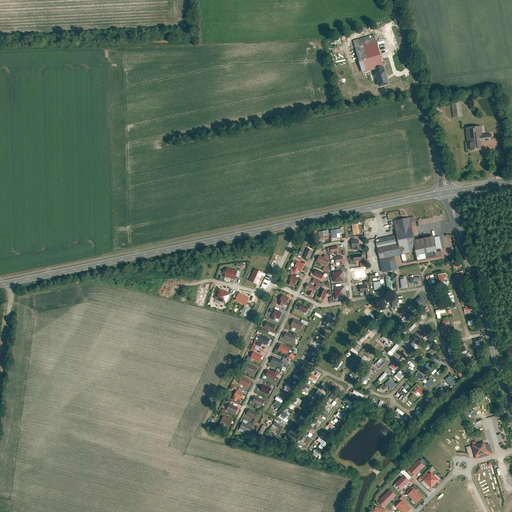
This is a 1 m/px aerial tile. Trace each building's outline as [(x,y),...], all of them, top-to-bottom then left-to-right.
[(374,35),(352,41),(362,76),(372,74),(371,71),(383,67),(374,35)] [(383,67),(371,71),(372,74),(376,87),(389,83),(384,67),(383,67)] [(457,100),(450,101),(453,118),(460,116),(457,100)] [(482,126),(465,128),(467,146),(471,146),(472,151),(481,150),(480,142),(491,141),(490,133),(483,134),(482,126)] [(416,222),(415,216),(393,222),(397,234),(401,255),(415,252),(413,241),(416,241),(411,223),(416,222)] [(358,224),(351,225),(353,236),(360,234),(358,224)] [(341,229),(330,231),(332,239),(337,238),(336,235),(342,234),(341,229)] [(327,230),(318,232),(320,240),(328,239),(327,230)] [(379,242),(375,243),(379,260),(395,256),(401,255),(397,234),(379,238),(379,242)] [(437,252),(434,237),(416,241),(413,241),(415,252),(417,261),(441,256),(440,251),(437,252)] [(359,240),(351,241),(352,248),(354,248),(355,250),(359,250),(359,240)] [(337,247),(330,248),(331,253),(335,253),(335,255),(339,254),(337,247)] [(309,260),(313,252),(306,249),(303,257),(309,260)] [(323,258),(319,256),(316,262),(326,267),(329,260),(327,260),(329,257),(325,255),(323,258)] [(395,256),(379,260),(382,273),(397,269),(395,256)] [(343,257),(335,258),(336,263),(340,263),(340,265),(344,265),(343,257)] [(304,265),(297,262),(293,271),(297,273),(298,271),(301,272),(304,265)] [(237,271),(226,269),(224,277),(235,280),(237,271)] [(262,273),(255,269),(249,281),(257,284),(262,273)] [(324,273),(316,270),(313,275),(321,279),(324,273)] [(336,271),(332,271),(334,282),(344,281),(342,271),(336,272),(336,271)] [(463,271),(454,273),(456,282),(458,281),(460,285),(463,284),(462,282),(466,281),(463,271)] [(446,273),(438,275),(440,286),(446,285),(444,278),(447,278),(446,273)] [(297,278),(291,275),(287,284),(293,287),(297,278)] [(432,287),(436,286),(433,275),(426,276),(428,285),(431,284),(432,287)] [(418,284),(418,281),(420,281),(420,277),(413,278),(413,276),(408,276),(408,287),(414,287),(414,284),(418,284)] [(320,282),(314,279),(312,283),(316,284),(314,287),(317,288),(320,282)] [(314,287),(307,284),(305,290),(309,292),(308,295),(311,297),(313,294),(315,294),(317,288),(314,287)] [(369,295),(367,285),(360,286),(362,296),(369,295)] [(344,286),(335,287),(336,298),(345,296),(344,286)] [(218,290),(216,289),(214,294),(216,295),(214,299),(226,304),(230,295),(219,289),(218,290)] [(327,292),(322,290),(318,297),(323,300),(327,292)] [(249,298),(238,293),(235,301),(245,306),(249,298)] [(432,294),(433,301),(436,301),(437,304),(441,303),(440,299),(442,298),(441,293),(432,294)] [(288,298),(281,295),(277,304),(281,306),(282,303),(286,305),(288,298)] [(308,308),(300,304),(297,310),(305,314),(308,308)] [(244,307),(241,314),(246,317),(250,310),(244,307)] [(281,313),(274,310),(270,319),(274,321),(275,318),(278,320),(281,313)] [(424,321),(427,316),(424,315),(425,312),(423,311),(418,319),(421,321),(422,319),(424,321)] [(303,324),(294,319),(290,326),(300,330),(303,324)] [(372,328),(376,332),(380,329),(378,327),(382,322),(380,320),(372,328)] [(274,326),(266,322),(264,327),(271,331),(274,326)] [(408,330),(413,334),(419,328),(414,324),(408,330)] [(441,331),(442,334),(444,333),(445,337),(451,335),(449,328),(441,331)] [(423,338),(425,341),(434,335),(430,329),(426,332),(428,335),(423,338)] [(364,345),(371,338),(375,334),(370,330),(360,340),(364,345)] [(295,336),(287,333),(285,339),(293,342),(295,336)] [(257,334),(251,351),(254,352),(255,349),(259,350),(262,343),(269,346),(272,339),(257,334)] [(323,347),(326,339),(320,337),(317,345),(323,347)] [(289,348),(282,345),(279,351),(286,354),(289,348)] [(453,347),(447,349),(450,356),(456,354),(453,347)] [(261,356),(253,352),(251,357),(258,361),(261,356)] [(311,355),(309,360),(315,362),(318,355),(315,354),(314,356),(311,355)] [(438,365),(443,361),(436,354),(432,359),(438,365)] [(412,367),(420,360),(417,357),(409,364),(412,367)] [(474,357),(467,364),(469,366),(476,359),(474,357)] [(282,361),(274,358),(272,364),(279,367),(282,361)] [(375,365),(379,369),(385,362),(381,358),(375,365)] [(365,370),(369,364),(362,359),(358,365),(365,370)] [(340,360),(334,368),(337,371),(343,363),(340,360)] [(428,363),(424,367),(430,373),(435,369),(428,363)] [(255,367),(248,364),(245,370),(252,373),(255,367)] [(357,370),(354,372),(353,371),(348,376),(352,380),(359,372),(357,370)] [(396,375),(400,379),(404,375),(400,370),(396,375)] [(277,375),(269,371),(267,376),(274,380),(277,375)] [(368,372),(360,381),(363,384),(371,374),(368,372)] [(415,375),(420,381),(424,378),(419,372),(415,375)] [(316,381),(320,374),(317,373),(316,376),(310,373),(308,376),(316,381)] [(249,381),(241,378),(239,382),(246,386),(249,381)] [(424,385),(429,389),(435,382),(430,378),(424,385)] [(385,384),(391,390),(396,385),(390,379),(385,384)] [(329,390),(331,387),(323,382),(321,386),(329,390)] [(437,397),(447,391),(442,384),(433,390),(437,397)] [(271,389),(263,385),(260,391),(267,395),(271,389)] [(287,392),(285,396),(288,398),(294,390),(286,385),(283,390),(287,392)] [(419,398),(425,392),(418,386),(412,392),(419,398)] [(402,396),(399,399),(401,401),(409,393),(404,388),(399,394),(402,396)] [(244,393),(236,390),(232,400),(236,402),(238,398),(241,400),(244,393)] [(330,398),(335,401),(339,394),(333,391),(330,398)] [(264,401),(257,398),(254,403),(261,406),(264,401)] [(347,399),(345,402),(348,404),(346,407),(351,410),(354,404),(347,399)] [(326,418),(327,414),(323,412),(327,405),(324,403),(318,413),(326,418)] [(236,408),(229,404),(226,409),(234,413),(236,408)] [(419,409),(414,413),(420,419),(425,414),(419,409)] [(258,414),(250,410),(247,415),(255,419),(258,414)] [(288,417),(290,414),(287,411),(286,413),(283,411),(279,417),(287,423),(290,418),(288,417)] [(347,415),(344,412),(342,415),(339,412),(336,415),(342,421),(347,415)] [(231,419),(224,416),(219,426),(223,428),(225,423),(228,424),(231,419)] [(500,432),(496,416),(481,420),(484,430),(495,428),(495,429),(496,433),(500,432)] [(281,430),(283,427),(275,422),(272,427),(275,429),(276,427),(281,430)] [(252,427),(243,423),(240,429),(249,433),(252,427)] [(337,432),(339,429),(329,423),(327,427),(337,432)] [(272,440),(275,435),(269,432),(266,437),(272,440)] [(321,443),(318,447),(323,450),(327,443),(318,438),(317,441),(321,443)] [(484,443),(473,446),(476,459),(491,454),(489,444),(485,445),(484,443)] [(312,456),(321,459),(323,453),(314,450),(312,456)] [(424,467),(419,461),(409,470),(414,476),(424,467)] [(436,481),(430,475),(424,481),(430,487),(436,481)] [(408,482),(403,476),(396,483),(402,489),(408,482)] [(391,490),(381,501),(386,506),(396,495),(391,490)] [(421,498),(413,490),(408,495),(416,502),(421,498)] [(406,511),(410,509),(402,502),(397,507),(402,511),(406,511)]
